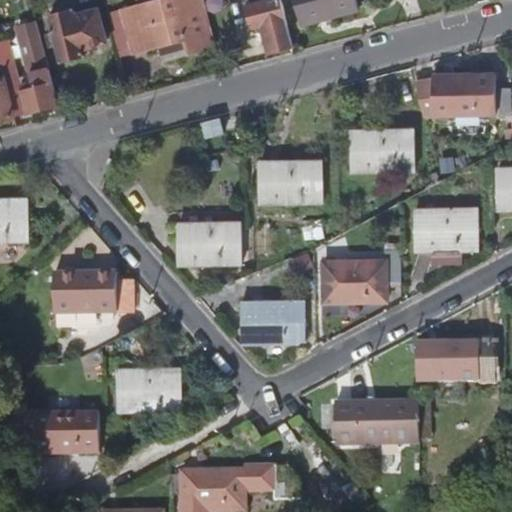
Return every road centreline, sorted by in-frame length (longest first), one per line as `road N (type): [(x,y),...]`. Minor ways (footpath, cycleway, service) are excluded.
road 1 (residential): [(511,16),(51,141)]
road 2 (residential): [(51,141),(92,202),(262,393)]
road 3 (residential): [(262,393),(511,262)]
road 4 (residential): [(262,393),(50,511)]
